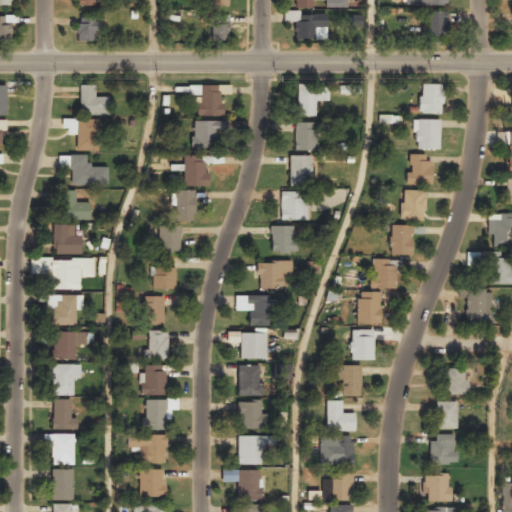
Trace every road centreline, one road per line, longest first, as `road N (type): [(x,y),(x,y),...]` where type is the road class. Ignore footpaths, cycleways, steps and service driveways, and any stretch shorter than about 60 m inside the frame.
road 1 (residential): [(392,511),(402,374),(446,257),(480,127),(482,0)]
road 2 (residential): [(203,511),(205,331),(211,287),(259,146),(263,0)]
road 3 (residential): [(16,511),(16,262),(44,122),(47,0)]
road 4 (tertiary): [(511,60),(0,59)]
